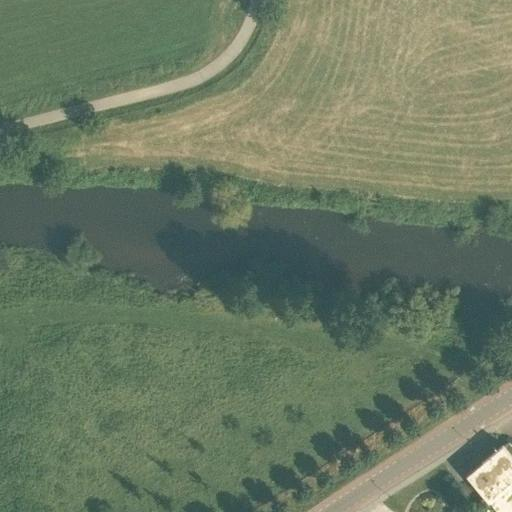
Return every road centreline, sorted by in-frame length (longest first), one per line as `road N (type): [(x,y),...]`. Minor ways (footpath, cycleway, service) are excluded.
road 1 (unclassified): [(0,135),(163,94),(244,40),(259,0)]
road 2 (tertiary): [(334,511),(511,396)]
